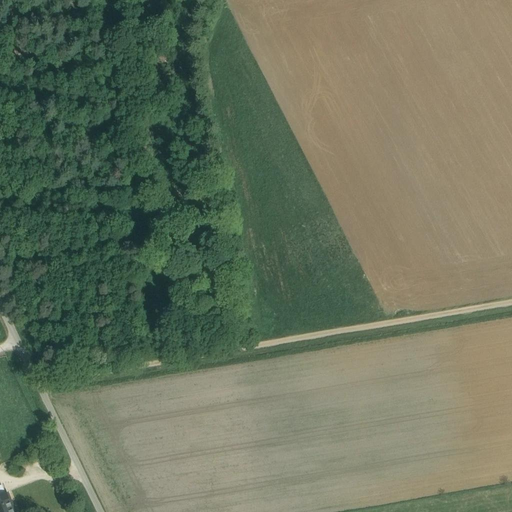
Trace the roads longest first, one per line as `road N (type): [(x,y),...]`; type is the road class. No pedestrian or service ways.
road 1 (track): [(511,307),(42,385)]
road 2 (track): [(106,511),(42,385)]
